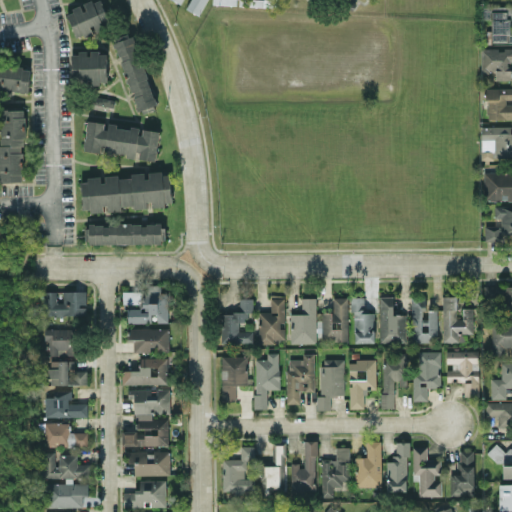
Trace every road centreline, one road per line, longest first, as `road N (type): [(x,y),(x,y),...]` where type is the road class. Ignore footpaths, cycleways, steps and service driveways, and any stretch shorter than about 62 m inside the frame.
road 1 (residential): [(511,262),(227,265),(205,258)]
road 2 (residential): [(141,0),(179,93),(205,258)]
road 3 (residential): [(450,422),(200,423)]
road 4 (residential): [(106,266),(107,511)]
road 5 (residential): [(200,511),(198,297),(191,277)]
road 6 (residential): [(191,277),(164,265),(27,266)]
